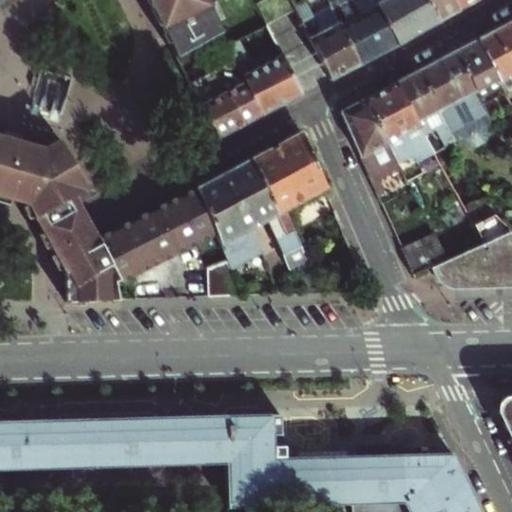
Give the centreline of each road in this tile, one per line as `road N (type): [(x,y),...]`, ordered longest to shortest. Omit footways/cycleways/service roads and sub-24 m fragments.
road 1 (tertiary): [(0,360),(418,349)]
road 2 (residential): [(308,106),(418,349)]
road 3 (residential): [(308,106),(101,214)]
road 4 (residential): [(503,0),(308,106)]
road 5 (residential): [(434,349),(508,511)]
